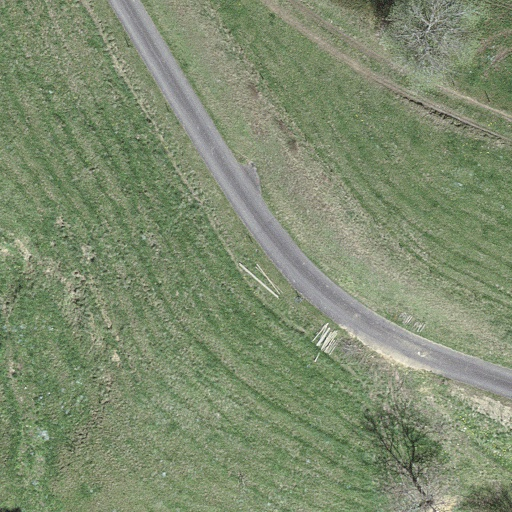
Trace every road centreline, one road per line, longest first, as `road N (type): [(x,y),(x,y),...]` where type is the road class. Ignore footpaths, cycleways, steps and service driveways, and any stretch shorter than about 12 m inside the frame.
road 1 (track): [(511,386),(385,338),(286,260),(129,0)]
road 2 (track): [(278,0),(402,81),(511,130)]
